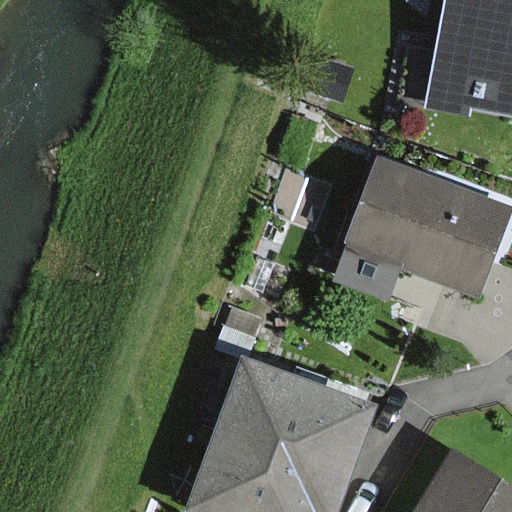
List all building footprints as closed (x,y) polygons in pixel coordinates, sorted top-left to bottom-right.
[(511,117),(511,0),(446,0),(425,111),(472,120),(474,110),(511,117)] [(343,104),(354,71),(316,59),(306,92),(343,104)] [(306,171),(322,125),(293,115),(277,161),(306,171)] [(511,211),(511,207),(380,158),(333,282),(391,303),(404,270),(480,298),(511,211)] [(258,317),(226,306),(211,348),(243,360),(258,317)] [(340,511),(379,406),(244,358),(188,511),(340,511)] [(511,511),(511,484),(453,449),(414,511),(511,511)]
